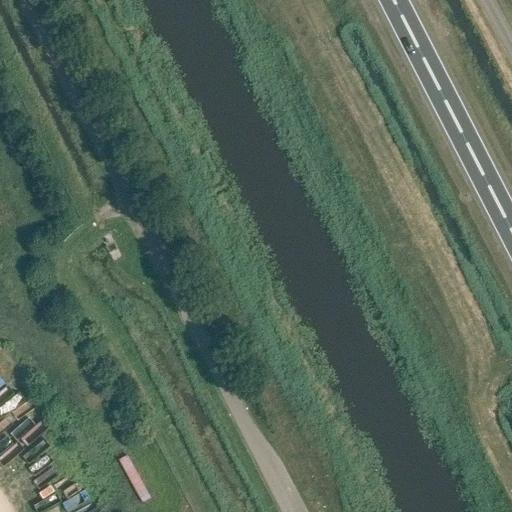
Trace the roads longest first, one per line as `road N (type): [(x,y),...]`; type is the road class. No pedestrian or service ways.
road 1 (unclassified): [(290,511),(28,0)]
road 2 (trunk): [(511,230),(396,0)]
